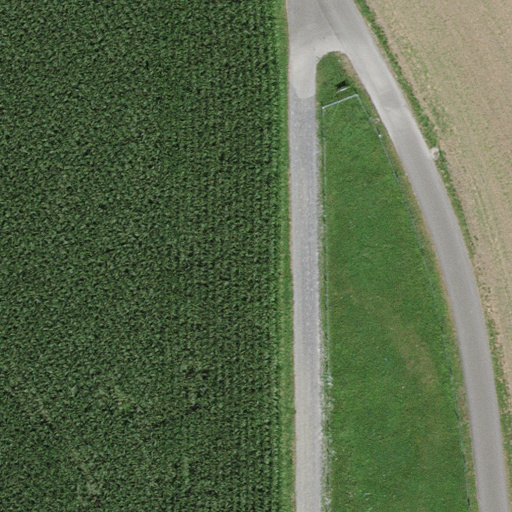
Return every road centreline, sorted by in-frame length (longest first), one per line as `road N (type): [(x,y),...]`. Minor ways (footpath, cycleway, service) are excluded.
road 1 (track): [(491,511),(465,281),(410,145),(327,0)]
road 2 (track): [(298,511),(294,41),(310,0)]
